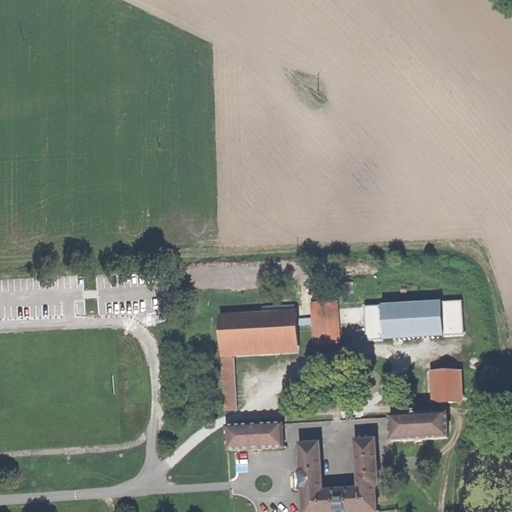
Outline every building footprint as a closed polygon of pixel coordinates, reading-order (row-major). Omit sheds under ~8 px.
[(438,304),(440,337),(461,336),(459,302),(438,304)] [(340,344),(337,304),(313,306),(316,346),(340,344)] [(381,341),(440,337),(438,304),(379,307),(381,341)] [(381,341),(379,307),(362,308),(364,342),(381,341)] [(298,353),(296,314),(221,319),(223,358),(234,357),(298,353)] [(237,411),(234,357),(223,358),(226,412),(237,411)] [(430,406),(464,404),(462,372),(428,375),(430,406)] [(395,441),(447,438),(445,419),(394,422),(395,441)] [(229,452),(282,448),(281,426),(228,429),(229,452)] [(378,511),(374,442),(358,443),(360,489),(323,491),(321,445),(301,446),(304,511),(378,511)]
